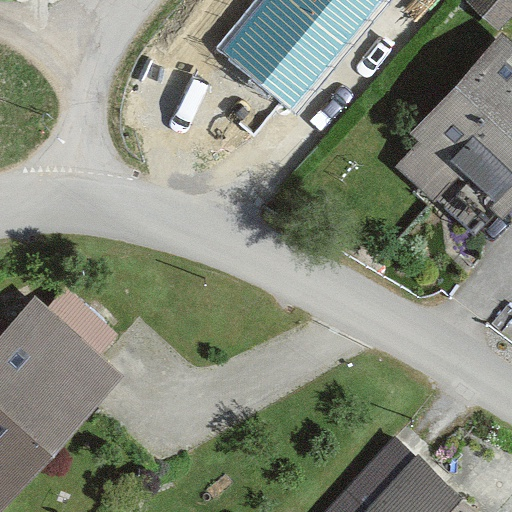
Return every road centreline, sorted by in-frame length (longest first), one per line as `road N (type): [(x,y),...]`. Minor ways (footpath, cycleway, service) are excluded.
road 1 (tertiary): [(511,395),(373,303),(147,217),(62,205)]
road 2 (residential): [(154,0),(126,34),(62,205)]
